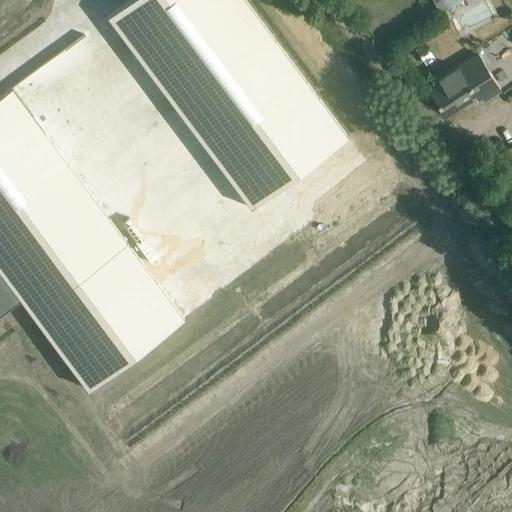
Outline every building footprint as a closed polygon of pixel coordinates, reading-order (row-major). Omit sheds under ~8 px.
[(87,0),(72,9),(78,20),(102,7),(98,0),(87,0)] [(346,137),(250,0),(119,0),(109,7),(247,206),(346,137)] [(430,0),(441,16),(466,0),(430,0)] [(437,61),(426,44),(416,51),(427,67),(437,61)] [(480,56),(427,88),(447,119),(478,100),(482,106),(502,91),(480,56)] [(0,316),(25,300),(86,388),(186,319),(137,248),(136,249),(17,80),(0,91),(0,316)] [(511,151),(494,163),(511,187),(511,151)]
